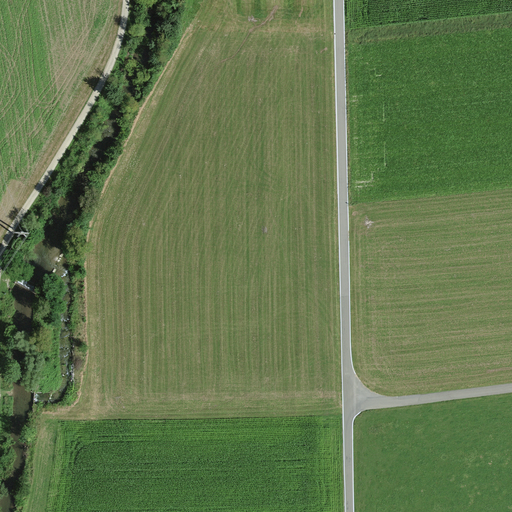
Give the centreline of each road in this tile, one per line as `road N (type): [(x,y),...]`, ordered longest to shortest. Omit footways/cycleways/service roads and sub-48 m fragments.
road 1 (residential): [(347,403),(338,0)]
road 2 (track): [(0,259),(18,214),(108,74),(127,0)]
road 3 (residential): [(511,387),(347,403)]
